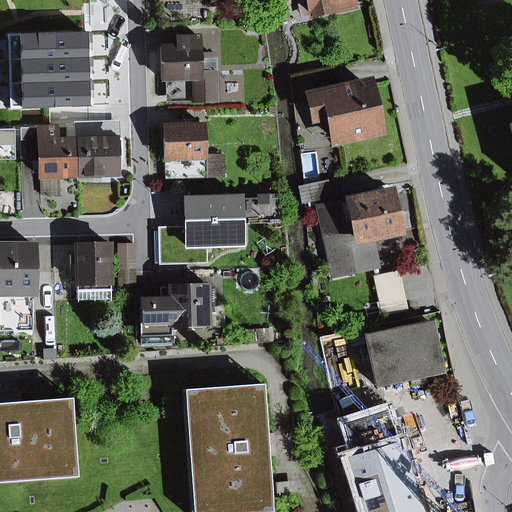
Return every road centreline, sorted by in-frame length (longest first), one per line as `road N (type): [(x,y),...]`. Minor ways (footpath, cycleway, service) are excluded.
road 1 (primary): [(511,394),(454,247),(400,0)]
road 2 (residential): [(0,228),(105,226),(134,213),(141,191),(134,0)]
